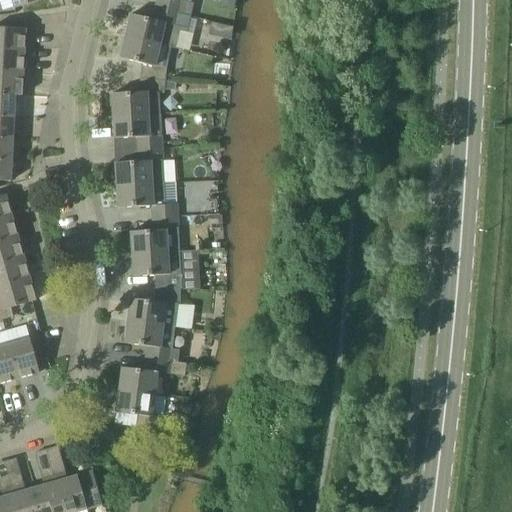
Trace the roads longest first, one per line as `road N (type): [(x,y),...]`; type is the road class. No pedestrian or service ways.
road 1 (secondary): [(433,511),(473,0)]
road 2 (residential): [(93,0),(69,118),(90,245),(83,355),(62,417),(0,443)]
